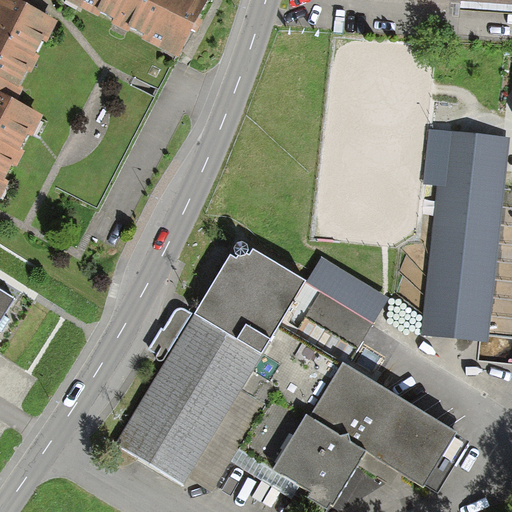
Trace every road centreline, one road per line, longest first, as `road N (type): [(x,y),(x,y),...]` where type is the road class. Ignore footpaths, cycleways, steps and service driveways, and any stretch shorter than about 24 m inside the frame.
road 1 (tertiary): [(266,0),(208,158),(152,276),(2,511)]
road 2 (unknown): [(226,113),(185,96),(115,229)]
